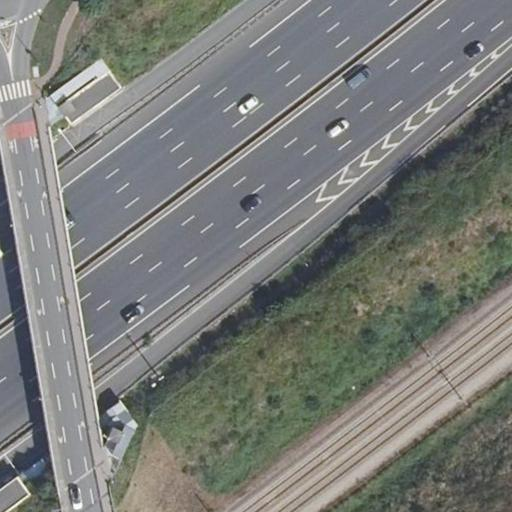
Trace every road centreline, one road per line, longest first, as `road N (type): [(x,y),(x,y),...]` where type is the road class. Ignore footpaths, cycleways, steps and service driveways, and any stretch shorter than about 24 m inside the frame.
road 1 (motorway): [(0,382),(502,0)]
road 2 (motorway): [(365,0),(0,276)]
road 3 (secondary): [(8,63),(81,511)]
